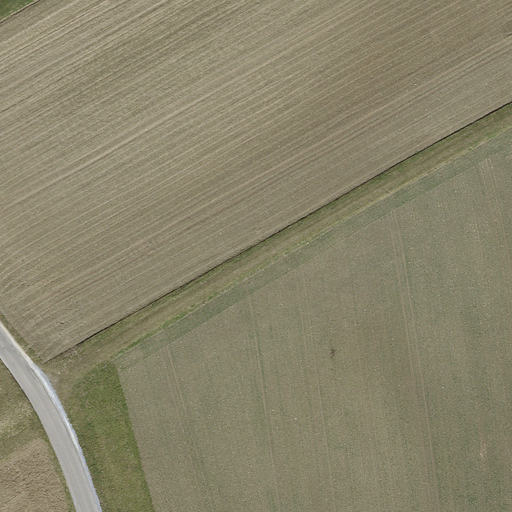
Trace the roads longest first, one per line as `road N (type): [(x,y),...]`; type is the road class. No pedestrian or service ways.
road 1 (track): [(41,386),(511,123)]
road 2 (tertiary): [(0,338),(41,386),(83,511)]
